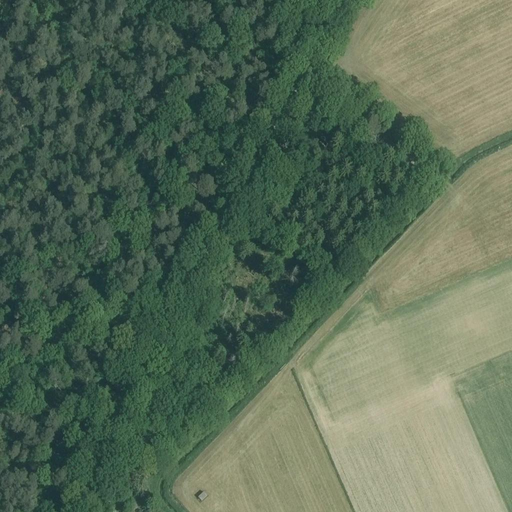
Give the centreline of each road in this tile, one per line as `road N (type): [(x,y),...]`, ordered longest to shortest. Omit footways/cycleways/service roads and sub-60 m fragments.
road 1 (unclassified): [(72,511),(343,0)]
road 2 (track): [(443,175),(305,79)]
